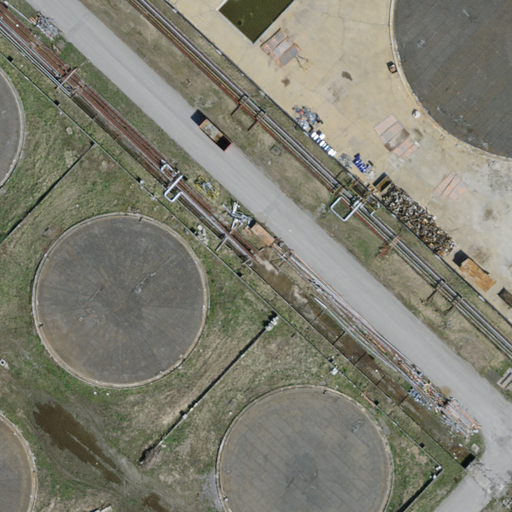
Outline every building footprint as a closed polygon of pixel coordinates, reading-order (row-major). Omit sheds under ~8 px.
[(511,0),(407,0),(407,41),(421,83),(447,119),(483,145),(511,154),(511,0)] [(0,182),(5,177),(15,152),(18,124),(11,97),(0,81),(0,182)] [(146,389),(170,376),(189,356),(200,330),(202,303),(195,276),(180,253),(158,236),(131,227),(103,228),(77,237),(55,255),(41,279),(35,305),(38,332),(49,357),(68,377),(92,389),(119,394),(146,389)] [(374,511),(382,495),(384,467),(377,440),(362,417),(340,400),(313,391),(285,392),(259,401),(237,419),(223,443),(217,469),(220,497),(227,511),(374,511)] [(0,511),(31,511),(34,486),(28,460),(14,438),(0,425),(0,511)]
